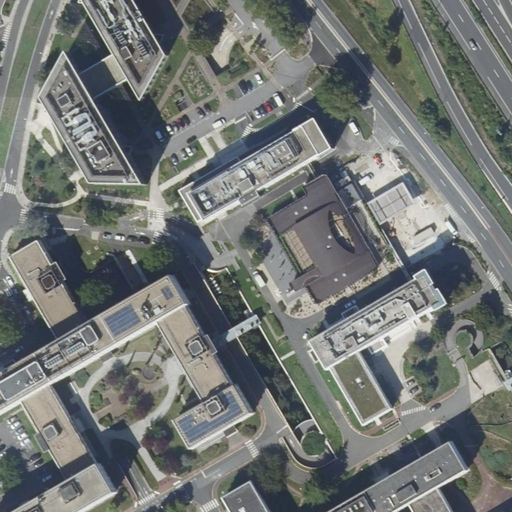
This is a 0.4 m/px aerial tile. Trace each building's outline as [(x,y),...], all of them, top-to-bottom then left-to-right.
[(136,0),(83,0),(86,3),(116,55),(123,66),(130,80),(143,102),(169,56),(162,44),(158,37),(136,0)] [(83,74),(70,52),(45,98),(48,103),(89,174),(95,184),(147,185),(130,156),(126,149),(97,99),(90,86),(83,74)] [(123,66),(116,55),(109,59),(107,60),(83,74),(90,86),(97,99),(121,86),(123,84),(130,80),(123,66)] [(303,127),(243,162),(240,156),(180,191),(199,223),(205,220),(207,223),(243,201),(246,206),(263,196),(260,192),(320,157),(321,157),(336,149),(335,148),(318,118),(303,127)] [(309,286),(319,303),(345,287),(349,294),(353,292),(356,297),(383,281),(391,296),(411,284),(407,276),(353,183),(337,193),(327,176),(306,188),(311,196),(271,220),(275,226),(300,269),(304,276),(309,286)] [(62,342),(90,325),(41,241),(13,257),(13,258),(35,296),(61,341),(62,342)] [(444,302),(428,274),(411,284),(391,296),(313,341),(329,370),(332,368),(365,425),(393,409),(360,352),(373,344),(444,302)] [(90,325),(62,342),(18,367),(1,377),(0,377),(0,414),(23,401),(52,385),(94,360),(159,322),(188,306),(190,305),(191,304),(174,277),(174,276),(145,293),(135,299),(104,317),(90,325)] [(309,286),(304,276),(292,283),(296,290),(297,293),(305,288),(309,286)] [(206,403),(235,387),(189,309),(188,306),(159,322),(180,357),(206,402),(206,403)] [(260,318),(258,315),(224,334),(219,338),(214,340),(219,349),(223,347),(229,343),(263,323),(260,318)] [(0,367),(0,375),(1,377),(18,367),(14,360),(0,367)] [(144,375),(144,377),(146,378),(148,379),(150,379),(152,379),(153,378),(155,377),(155,375),(155,373),(155,371),(154,370),(153,369),(151,368),(149,368),(147,368),(145,369),(144,371),(144,373),(144,375)] [(52,385),(23,401),(70,482),(99,466),(79,431),(54,389),(52,385)] [(235,387),(206,403),(177,420),(193,449),(227,429),(230,427),(254,413),(237,385),(235,387)] [(396,511),(410,504),(438,488),(441,486),(444,484),(446,483),(467,471),(451,442),(384,481),(329,511),(269,511),(252,482),(223,499),(230,511),(396,511)] [(99,466),(70,482),(50,494),(17,511),(83,511),(118,492),(101,464),(99,466)] [(451,511),(438,488),(410,504),(414,511),(451,511)]
